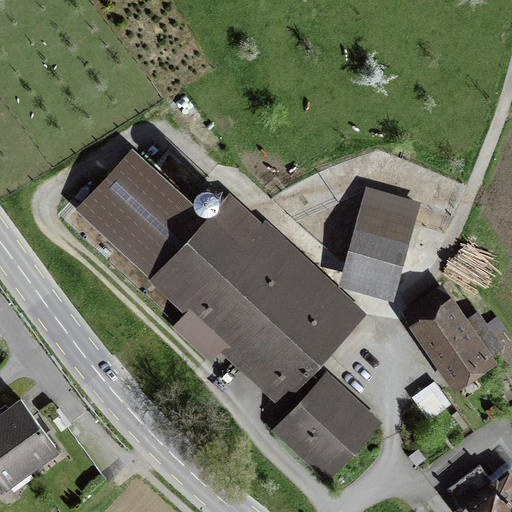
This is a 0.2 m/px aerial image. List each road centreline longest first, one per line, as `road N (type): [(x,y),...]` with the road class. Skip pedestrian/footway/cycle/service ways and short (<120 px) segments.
road 1 (track): [(396,329),(156,130),(57,188),(43,211),(331,511)]
road 2 (unclassified): [(511,90),(444,253),(396,329),(390,474),(342,511)]
road 3 (primary): [(235,511),(106,383),(0,241)]
road 4 (residential): [(25,350),(104,462)]
